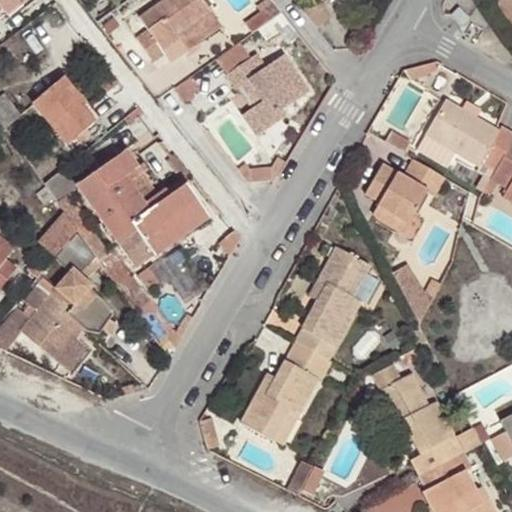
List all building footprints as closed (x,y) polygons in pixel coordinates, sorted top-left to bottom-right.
[(21,0),(0,0),(0,5),(8,16),(25,4),(21,0)] [(203,0),(165,0),(141,18),(149,30),(137,37),(155,62),(167,55),(164,51),(180,38),(185,45),(188,49),(221,25),(203,0)] [(500,0),(492,6),(511,32),(511,1),(511,0),(500,0)] [(453,16),(462,28),(470,22),(461,10),(453,16)] [(185,45),(180,38),(164,51),(167,55),(169,58),(185,45)] [(264,102),(253,111),(267,131),(288,116),(283,109),(311,90),(286,54),(269,66),(260,54),(228,76),(237,88),(249,80),(264,102)] [(84,100),(66,78),(33,103),(65,147),(98,122),(82,102),(84,100)] [(192,95),(184,83),(176,89),(185,100),(192,95)] [(0,101),(0,121),(5,129),(22,118),(7,97),(0,101)] [(476,119),(484,106),(468,98),(461,111),(476,119)] [(508,147),(511,140),(511,133),(500,127),(498,132),(476,119),(461,111),(442,100),(423,135),(458,155),(480,167),(483,162),(496,170),(508,147)] [(129,124),(142,113),(141,111),(137,107),(124,118),(129,124)] [(267,131),(253,111),(244,117),(258,137),(267,131)] [(389,134),(384,143),(402,153),(407,144),(389,134)] [(417,147),(451,166),(458,155),(423,135),(417,147)] [(511,140),(508,147),(496,170),(491,179),(509,188),(505,197),(511,200),(511,140)] [(132,148),(127,152),(138,167),(143,163),(132,148)] [(127,152),(79,186),(121,244),(138,232),(155,258),(211,218),(187,185),(171,196),(150,211),(145,204),(125,177),(138,167),(127,152)] [(421,164),(413,160),(403,178),(399,186),(391,181),(395,173),(381,166),(364,197),(378,202),(374,209),(408,227),(428,193),(434,196),(445,178),(421,164)] [(51,192),(58,202),(72,191),(73,184),(68,179),(74,175),(66,166),(45,184),(51,192)] [(399,186),(403,178),(395,173),(391,181),(399,186)] [(145,204),(150,211),(171,196),(166,189),(145,204)] [(404,234),(408,227),(374,209),(371,216),(404,234)] [(46,251),(53,257),(54,256),(73,233),(54,218),(35,241),(46,251)] [(66,312),(89,333),(94,333),(102,339),(106,333),(115,323),(119,318),(108,302),(95,292),(97,290),(83,278),(99,259),(83,238),(77,229),(73,233),(54,256),(69,269),(55,288),(73,304),(66,312)] [(99,259),(99,260),(110,252),(94,230),(83,238),(99,259)] [(227,243),(234,250),(241,238),(234,230),(226,237),(227,243)] [(138,232),(121,244),(139,270),(155,258),(138,232)] [(0,286),(17,267),(7,258),(14,249),(0,236),(0,286)] [(137,312),(151,302),(113,250),(110,252),(99,260),(123,292),(137,312)] [(351,306),(365,277),(366,275),(334,259),(318,289),(327,294),(317,312),(296,355),(330,370),(359,310),(351,306)] [(395,270),(417,315),(433,306),(412,262),(395,270)] [(373,281),(365,277),(351,306),(359,310),(373,281)] [(55,288),(54,286),(49,291),(38,282),(24,300),(36,308),(30,316),(16,305),(0,325),(0,345),(6,349),(22,330),(53,355),(72,332),(71,332),(78,323),(66,312),(73,304),(55,288)] [(327,294),(318,289),(309,308),(317,312),(327,294)] [(106,333),(113,339),(122,328),(115,323),(106,333)] [(72,332),(53,355),(69,369),(88,346),(72,332)] [(330,370),(296,355),(280,390),(271,409),(262,405),(246,436),(278,451),(293,420),(302,424),(318,389),(323,390),(333,371),(330,370)] [(511,367),(469,385),(479,409),(511,395),(511,367)] [(421,482),(465,458),(458,445),(438,409),(428,414),(412,384),(379,401),(396,432),(404,428),(414,446),(422,461),(412,466),(421,482)] [(271,409),(280,390),(270,385),(262,405),(271,409)] [(287,457),(302,424),(293,420),(278,451),(287,457)] [(511,447),(511,421),(500,428),(511,447)] [(404,428),(396,432),(406,450),(414,446),(404,428)] [(202,438),(210,454),(221,449),(213,432),(202,438)] [(483,448),(475,435),(458,445),(465,458),(483,448)] [(210,454),(215,464),(226,458),(221,449),(210,454)] [(465,458),(421,482),(429,494),(424,496),(433,511),(497,511),(492,503),(484,508),(477,495),(467,478),(474,474),(465,458)] [(305,474),(292,504),(304,510),(317,479),(305,474)] [(485,490),(477,495),(484,508),(492,503),(485,490)]
